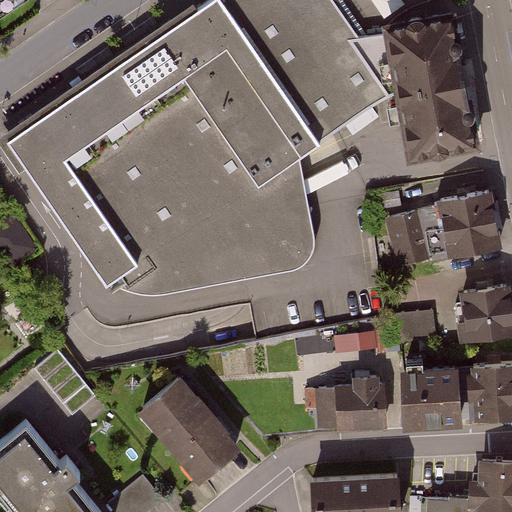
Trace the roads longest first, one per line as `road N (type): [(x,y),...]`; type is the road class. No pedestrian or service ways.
road 1 (residential): [(511,437),(320,448),(284,464),(225,511)]
road 2 (residential): [(0,81),(117,0)]
road 3 (residential): [(511,133),(486,0)]
